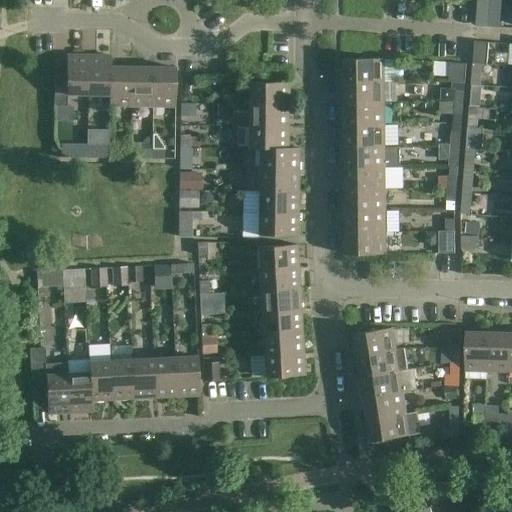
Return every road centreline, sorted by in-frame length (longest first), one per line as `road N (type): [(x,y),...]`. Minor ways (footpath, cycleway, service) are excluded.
road 1 (residential): [(29,434),(161,426),(329,399),(322,287)]
road 2 (residential): [(304,24),(248,23),(216,47),(150,44),(115,20),(33,22)]
road 3 (residential): [(322,287),(320,96),(303,65),(304,24)]
road 4 (residential): [(511,290),(322,287)]
road 5 (residential): [(304,24),(468,32)]
